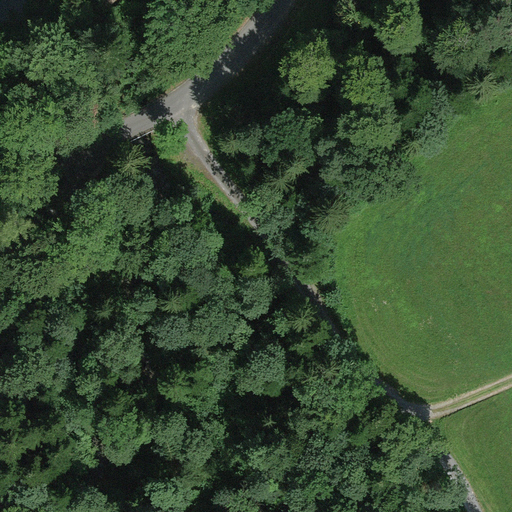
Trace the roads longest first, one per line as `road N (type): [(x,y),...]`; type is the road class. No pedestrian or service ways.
road 1 (residential): [(288,0),(217,86),(176,113),(91,143)]
road 2 (residential): [(91,143),(0,284)]
